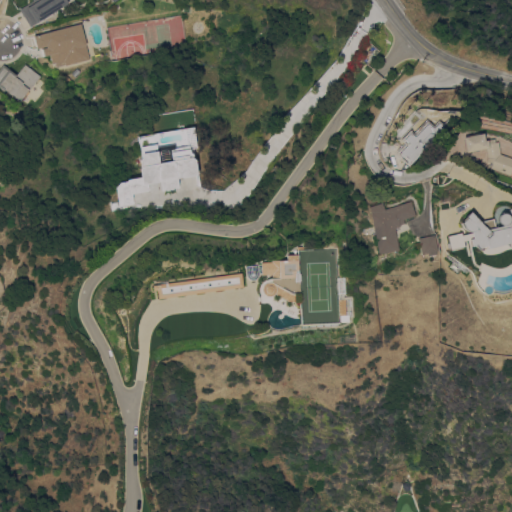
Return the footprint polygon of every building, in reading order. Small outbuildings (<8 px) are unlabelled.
[(35,1),(34,0),(66,0),(69,4),(31,27),(20,10),(35,1)] [(82,24),(88,46),(87,46),(90,60),(55,69),(51,55),(45,56),(43,49),(47,48),(47,46),(38,49),(35,36),(82,24)] [(6,90),(5,92),(0,88),(0,69),(4,65),(17,76),(26,65),(41,77),(35,84),(44,91),(37,102),(27,94),(21,102),(6,90)] [(406,161),(407,161),(403,157),(403,158),(396,151),(405,142),(403,140),(409,133),(411,135),(425,120),(432,126),(436,122),(442,128),(430,142),(430,143),(410,165),(406,161)] [(511,174),(509,173),(508,176),(488,169),(490,164),(484,162),(485,158),(483,149),(464,153),(461,138),(481,134),(482,141),(492,139),(493,143),(495,142),(498,155),(511,159),(511,174)] [(191,153),(193,155),(194,159),(196,161),(198,174),(198,175),(197,175),(178,179),(179,187),(179,189),(178,189),(163,191),(162,191),(162,190),(161,182),(148,184),(149,191),(132,193),(134,204),(133,204),(120,206),(119,206),(116,188),(119,183),(127,182),(128,180),(142,178),(140,169),(141,168),(140,160),(142,158),(140,147),(156,145),(157,147),(174,145),(175,149),(189,146),(191,153)] [(409,201),(414,216),(402,220),(403,224),(399,225),(399,227),(393,228),(398,251),(377,255),(369,207),(381,203),(383,210),(409,201)] [(511,241),(511,206),(502,208),(503,212),(492,214),(493,227),(475,229),(473,212),(458,214),(460,231),(465,230),(468,248),(511,241)] [(443,236),(446,250),(460,247),(458,240),(467,239),(465,231),(443,236)] [(434,235),(437,251),(420,255),(417,239),(434,235)] [(269,279),(272,279),(271,261),(286,261),(286,256),(298,255),(298,251),(296,251),(296,247),(303,247),(303,250),(335,249),(336,279),(344,278),(344,293),(337,294),(337,295),(342,295),(342,300),(345,300),(345,315),(338,316),(338,324),(301,325),(300,306),(298,306),(296,305),(295,302),(292,302),(288,301),(276,294),(272,296),(270,297),(268,297),(266,296),(264,294),(263,292),(263,289),(264,286),(265,284),(267,283),(269,282),(269,279)]
